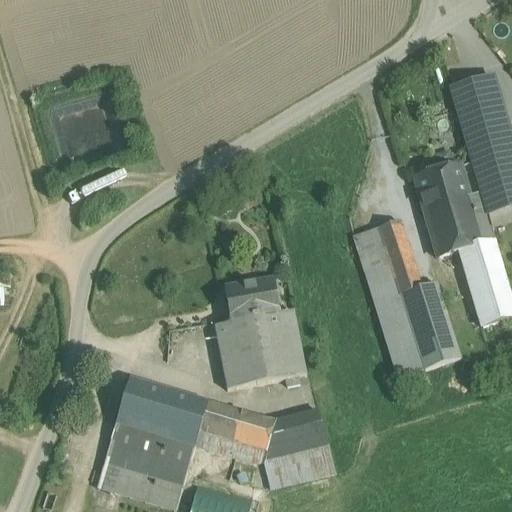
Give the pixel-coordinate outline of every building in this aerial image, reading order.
[(465,61),(444,67),(447,80),(449,79),(468,74),(465,61)] [(468,74),(449,79),(453,92),(472,87),(468,74)] [(511,81),(511,77),(472,87),(453,92),(452,93),(480,197),(481,197),(482,201),(483,202),(484,207),(493,240),(511,235),(511,81)] [(460,168),(416,181),(425,214),(470,201),(460,168)] [(480,197),(470,201),(425,214),(438,261),(460,254),(471,251),(493,327),(483,330),(487,347),(511,339),(511,302),(493,240),(484,207),(483,202),(482,201),(481,197),(480,197)] [(421,291),(400,225),(353,240),(360,262),(363,261),(387,254),(425,374),(461,363),(437,287),(421,291)] [(493,327),(471,251),(460,254),(483,330),(493,327)] [(425,374),(387,254),(363,261),(401,382),(425,374)] [(273,283),(226,291),(232,327),(279,318),(273,283)] [(232,327),(215,330),(227,394),(307,379),(295,316),(279,318),(232,327)] [(209,405),(131,381),(117,427),(196,450),(209,405)] [(276,425),(209,405),(196,450),(253,467),(263,465),(276,425)] [(319,413),(276,425),(263,465),(270,491),(335,476),(319,413)] [(176,511),(196,450),(117,427),(97,489),(174,511),(176,511)] [(192,511),(251,511),(254,502),(197,491),(192,511)]
